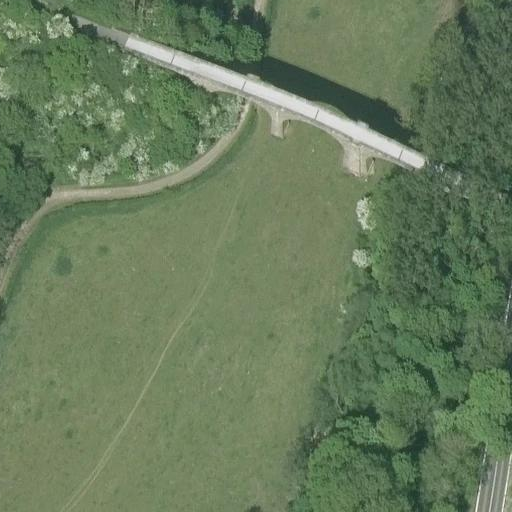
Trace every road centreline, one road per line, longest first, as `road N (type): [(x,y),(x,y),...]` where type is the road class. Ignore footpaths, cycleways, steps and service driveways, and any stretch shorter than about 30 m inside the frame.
road 1 (track): [(258,0),(251,83),(234,128),(197,166),(164,184),(55,192),(28,215),(0,284)]
road 2 (secondary): [(511,368),(490,511)]
